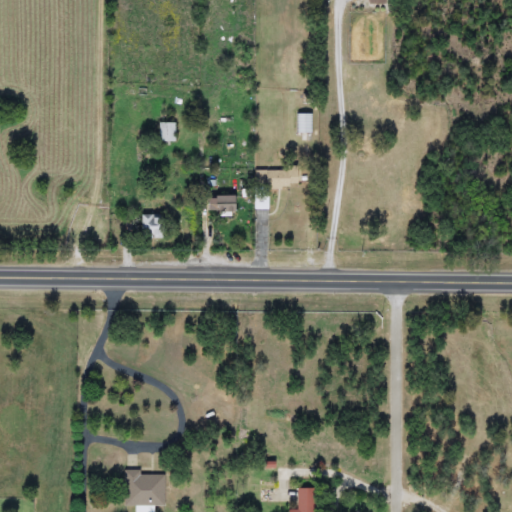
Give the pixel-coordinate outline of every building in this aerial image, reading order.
[(296,134),(296,114),(310,114),(310,134),(296,134)] [(157,142),(157,124),(173,124),(173,142),(157,142)] [(252,171),(294,171),(294,189),(252,189),(252,171)] [(201,197),(229,197),(229,217),(201,217),(201,197)] [(159,240),(138,240),(138,216),(159,216),(159,240)] [(123,472),(162,471),(163,506),(123,507),(123,472)] [(313,488),(313,511),(287,511),(295,511),(294,488),(313,488)]
